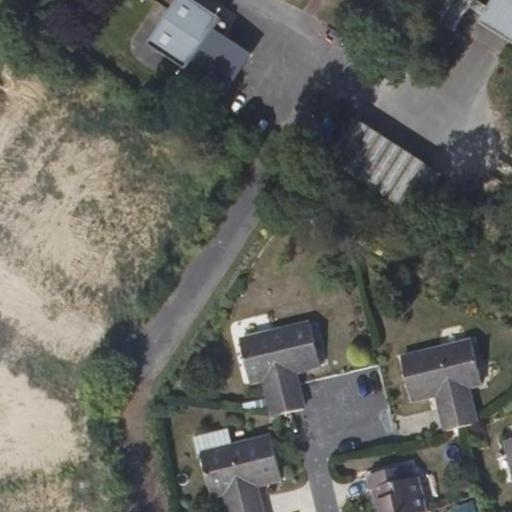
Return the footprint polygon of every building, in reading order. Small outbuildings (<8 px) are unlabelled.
[(201,65),(236,12),(217,0),(179,0),(186,5),(163,40),(201,65)] [(314,0),(360,21),(369,0),(314,0)] [(434,0),(432,4),(458,21),(471,0),(434,0)] [(511,0),(486,0),(480,10),(511,30),(511,0)] [(0,257),(116,325),(202,180),(49,90),(0,172),(0,257)] [(338,149),(426,207),(451,168),(363,111),(338,149)] [(255,385),(263,421),(279,418),(293,415),(286,386),(285,378),(312,372),(302,330),(232,346),(241,388),(255,385)] [(430,389),(437,427),(451,424),(465,421),(459,383),(474,380),(466,338),(394,352),(401,394),(430,389)] [(0,489),(90,477),(81,407),(0,357),(0,489)] [(511,431),(496,435),(508,507),(511,506),(511,431)] [(212,499),(215,511),(246,511),(242,493),(268,487),(260,446),(189,461),(197,502),(212,499)] [(361,484),(366,511),(396,511),(400,511),(408,510),(401,475),(395,476),(392,462),(353,471),(355,485),(361,484)]
